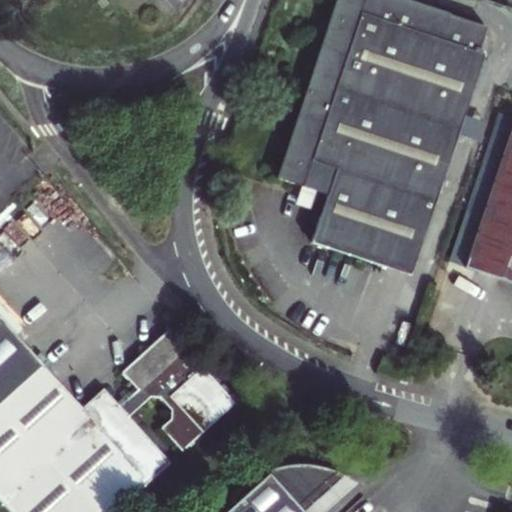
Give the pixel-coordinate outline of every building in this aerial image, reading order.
[(397,0),(339,0),(278,178),(328,195),(313,243),(410,276),(506,35),(397,0)] [(511,177),(476,274),(511,285),(511,177)] [(82,410),(49,374),(55,367),(42,353),(36,359),(0,320),(0,504),(7,511),(109,511),(120,503),(125,508),(172,465),(130,419),(152,399),(161,401),(173,414),(173,422),(164,430),(185,453),(237,406),(236,405),(238,403),(234,399),(232,401),(228,396),(230,394),(226,389),(224,391),(220,387),(222,385),(217,379),(215,382),(210,377),(213,375),(208,369),(205,372),(170,332),(123,374),(136,389),(117,406),(104,391),(82,410)] [(352,511),(364,501),(341,482),(326,475),(301,469),(284,469),(258,475),(243,483),(224,498),(230,504),(220,511),(352,511)] [(370,511),(372,511),(364,501),(352,511),(370,511)]
